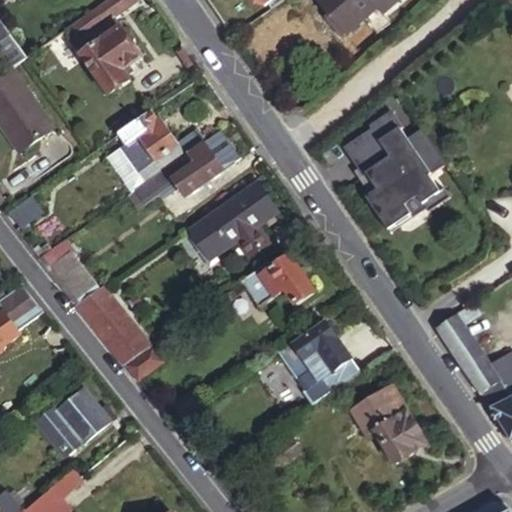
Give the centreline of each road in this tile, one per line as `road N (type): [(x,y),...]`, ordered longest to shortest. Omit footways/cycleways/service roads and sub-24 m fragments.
road 1 (tertiary): [(276,139),(511,471)]
road 2 (residential): [(0,230),(220,511)]
road 3 (residential): [(449,0),(276,139)]
road 4 (tertiary): [(177,0),(276,139)]
